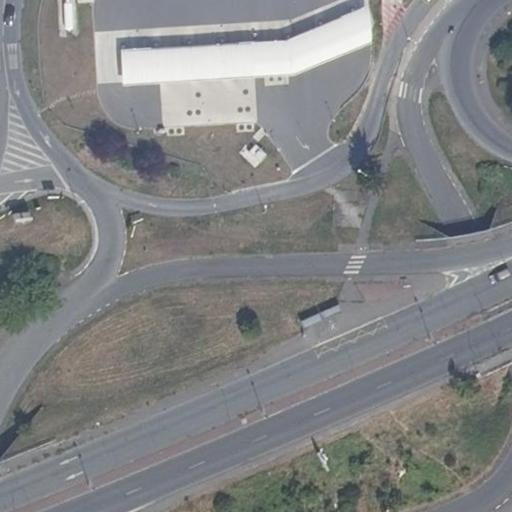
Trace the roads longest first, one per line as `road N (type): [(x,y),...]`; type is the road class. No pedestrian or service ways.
road 1 (secondary): [(511,279),(0,498)]
road 2 (secondary): [(98,511),(511,331)]
